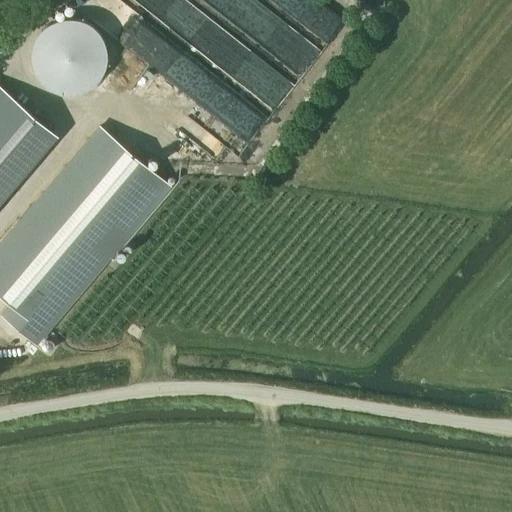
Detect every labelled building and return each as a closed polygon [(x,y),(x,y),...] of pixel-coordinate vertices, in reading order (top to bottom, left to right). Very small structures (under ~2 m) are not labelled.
[(276,54),(309,74),(345,14),(322,0),(269,0),(282,8),(273,24),(292,36),(283,50),(280,48),(276,54)] [(108,59),(108,56),(108,53),(108,50),(107,47),(106,44),(105,41),(104,39),(102,36),(100,33),(98,30),(96,28),(93,25),(90,23),(87,22),(84,20),(80,19),(77,18),(73,18),(70,18),(67,18),(64,18),(61,19),(58,20),(55,21),(52,22),(50,23),(48,25),(45,27),(43,29),(41,31),(39,33),(37,36),(36,39),(34,42),(33,45),(32,49),(32,52),(32,56),(32,59),(32,63),(33,66),(34,70),(36,73),(37,76),(39,78),(41,81),(43,83),(45,85),(48,87),(50,88),(52,90),(55,91),(58,92),(61,93),(64,93),(67,94),(70,94),(73,94),(77,93),(80,93),(84,91),(87,90),(90,88),(93,86),(96,84),(98,81),(100,79),(102,76),(104,73),(105,70),(106,67),(107,64),(108,61),(108,59)] [(0,204),(58,136),(0,86),(0,204)] [(216,117),(246,143),(267,120),(237,94),(216,117)] [(1,315),(37,345),(171,186),(99,125),(0,242),(0,295),(10,304),(1,315)]
